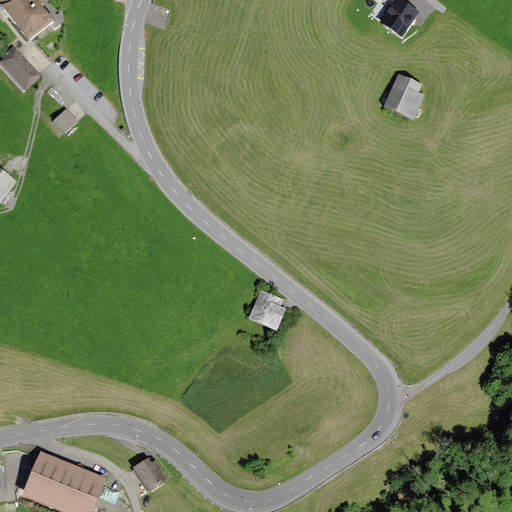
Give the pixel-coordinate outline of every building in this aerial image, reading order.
[(0,0),(0,11),(28,46),(57,23),(40,3),(43,0),(0,0)] [(422,16),(400,3),(387,26),(408,39),(422,16)] [(41,76),(13,48),(0,60),(0,66),(25,92),(41,76)] [(430,86),(402,78),(392,110),(420,119),(430,86)] [(78,122),(66,110),(53,123),(65,134),(78,122)] [(0,204),(17,182),(0,169),(0,204)] [(283,299),(261,291),(249,322),(277,332),(285,310),(280,308),(283,299)] [(93,511),(106,479),(41,453),(23,499),(55,511),(93,511)] [(152,459),(133,471),(150,496),(168,484),(152,459)]
